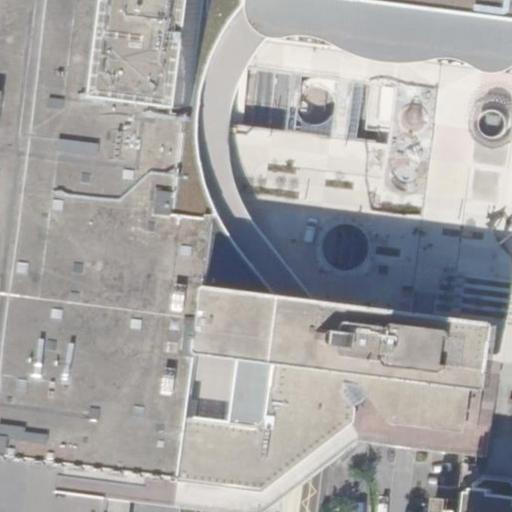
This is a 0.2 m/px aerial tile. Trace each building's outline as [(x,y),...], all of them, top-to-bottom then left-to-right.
[(0,0),(0,457),(59,465),(164,479),(184,481),(192,417),(200,353),(207,295),(209,285),(220,199),(195,197),(200,159),(211,76),(220,1),(244,4),(244,0),(0,0)] [(337,36),(340,0),(244,0),(244,4),(252,5),(252,0),(283,0),(280,29),(337,36)] [(511,0),(340,0),(337,36),(511,58),(511,0)] [(421,314),(371,306),(218,285),(209,285),(211,286),(210,295),(202,354),(277,363),(270,418),(261,424),(192,417),(184,481),(267,488),(355,421),(357,406),(374,393),(396,421),(403,422),(466,429),(472,388),(490,390),(493,387),(500,332),(500,329),(498,322),(421,314)] [(211,286),(209,285),(207,295),(200,353),(192,417),(261,424),(270,418),(277,363),(202,354),(210,295),(211,286)] [(511,511),(511,479),(489,476),(491,457),(480,455),(468,454),(467,463),(455,462),(451,489),(439,488),(437,500),(434,499),(433,511),(511,511)]
